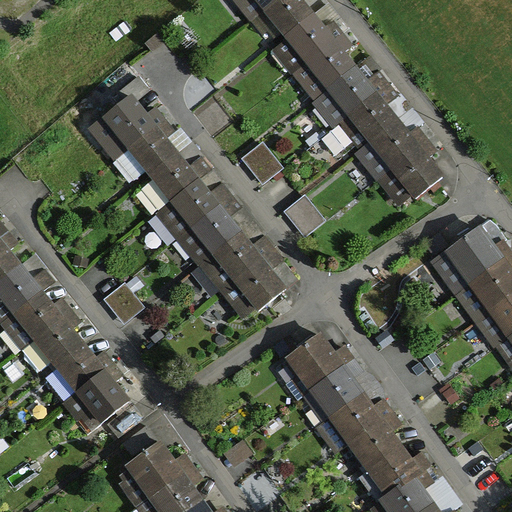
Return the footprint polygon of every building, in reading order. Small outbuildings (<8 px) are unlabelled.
[(254,0),(288,42),(277,51),(348,139),(355,134),(366,148),(357,155),(398,207),(438,175),(420,152),(414,145),(379,101),(371,92),(336,49),(327,37),(296,0),(254,0)] [(173,205),(160,215),(242,316),(255,305),(259,309),(285,288),(266,264),(257,253),(226,214),(213,198),(194,174),(163,136),(146,116),(131,98),(104,120),(173,205)] [(284,168),(263,142),(242,159),(263,185),(284,168)] [(327,221),(305,195),(285,212),(306,238),(327,221)] [(511,275),(504,265),(498,256),(479,231),(435,264),(456,293),(468,283),(511,342),(511,275)] [(0,319),(21,345),(31,337),(60,373),(48,383),(89,434),(105,421),(117,436),(140,417),(107,377),(96,364),(62,322),(55,314),(33,287),(2,249),(0,246),(0,319)] [(143,312),(125,285),(104,299),(122,326),(143,312)] [(288,359),(388,496),(380,501),(387,511),(436,511),(418,485),(413,479),(419,474),(412,464),(383,423),(374,412),(345,372),(333,355),(319,336),(288,359)] [(252,455),(242,440),(223,453),(233,468),(252,455)] [(208,511),(178,471),(160,446),(116,479),(140,511),(208,511)]
